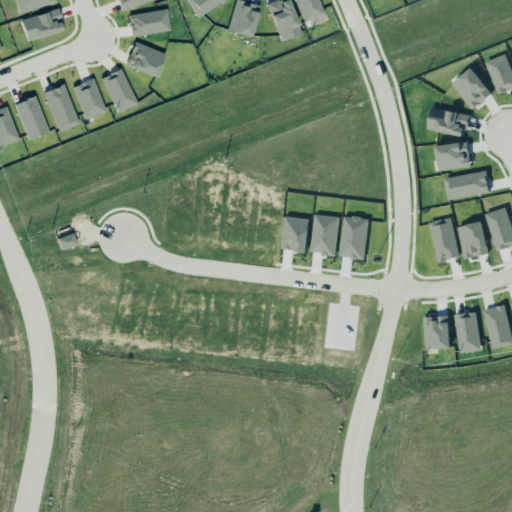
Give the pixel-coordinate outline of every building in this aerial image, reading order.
[(13,0),(18,14),(55,2),(54,0),(13,0)] [(118,0),(122,10),(153,0),(118,0)] [(226,0),(186,0),(195,16),(226,0)] [(257,5),(233,0),(227,32),(252,36),(257,5)] [(279,0),(266,5),(280,42),(301,33),(287,0),(279,0)] [(294,0),(303,22),(324,15),(318,0),(294,0)] [(20,20),(26,41),(62,30),(56,9),(20,20)] [(131,37),(169,30),(166,9),(127,15),(131,37)] [(164,52),(133,43),(125,67),(156,77),(164,52)] [(100,78),(117,113),(137,103),(119,69),(100,78)] [(83,118),(103,113),(94,79),(73,85),(83,118)] [(76,126),(65,85),(44,91),(56,131),(76,126)] [(47,132),(33,96),(13,104),(27,140),(47,132)] [(0,108),(0,146),(18,139),(4,107),(0,108)] [(459,257),(450,217),(428,222),(437,261),(459,257)] [(457,226),(463,258),(488,253),(481,221),(457,226)] [(60,250),(76,245),(72,233),(56,238),(60,250)]
